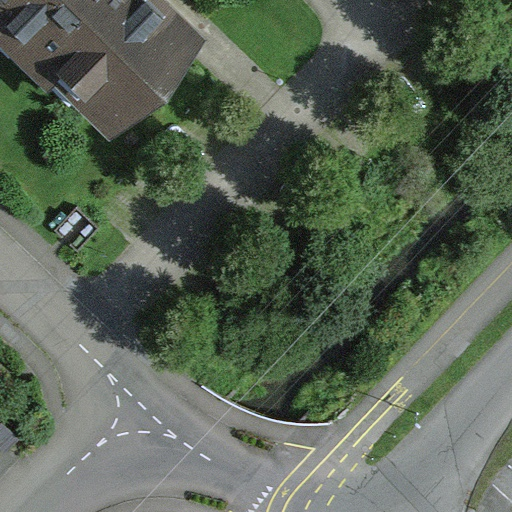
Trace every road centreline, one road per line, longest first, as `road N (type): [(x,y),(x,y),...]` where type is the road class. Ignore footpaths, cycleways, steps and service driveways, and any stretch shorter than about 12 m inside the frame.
road 1 (residential): [(331,511),(282,495),(164,421),(135,390)]
road 2 (residential): [(135,390),(0,268)]
road 3 (residential): [(511,374),(426,464),(401,511)]
road 4 (residential): [(135,390),(22,511)]
